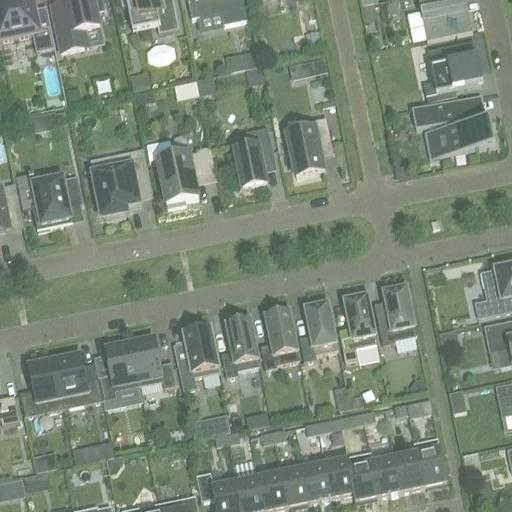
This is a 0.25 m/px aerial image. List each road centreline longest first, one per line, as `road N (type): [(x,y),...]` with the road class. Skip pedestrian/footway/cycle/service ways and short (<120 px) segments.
road 1 (residential): [(0,342),(389,262)]
road 2 (residential): [(0,283),(376,199)]
road 3 (residential): [(336,0),(376,199)]
road 4 (residential): [(376,199),(511,172)]
road 5 (residential): [(389,262),(511,237)]
